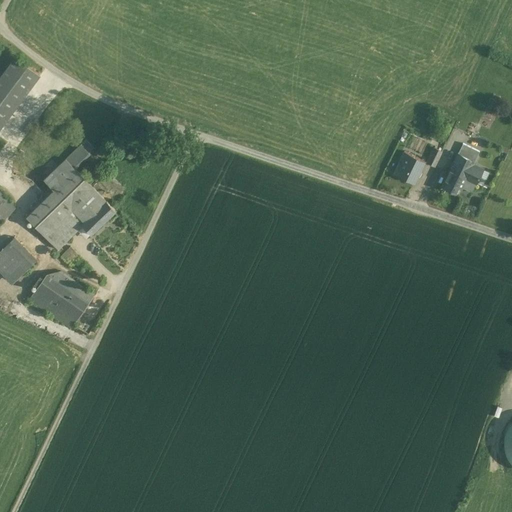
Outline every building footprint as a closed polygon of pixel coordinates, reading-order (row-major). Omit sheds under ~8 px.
[(15,58),(0,78),(0,128),(39,76),(15,58)] [(94,148),(86,140),(80,144),(89,153),(94,148)] [(89,153),(80,144),(65,159),(75,169),(90,154),(89,153)] [(463,144),(458,154),(474,162),(479,151),(463,144)] [(434,148),(427,163),(434,167),(441,151),(434,148)] [(424,162),(404,151),(399,160),(403,162),(397,175),(414,183),(418,175),(418,176),(421,170),(420,170),(424,162)] [(458,154),(442,186),(454,192),(457,186),(461,188),(462,186),(470,190),(473,189),(483,169),(473,164),(474,162),(458,154)] [(65,159),(44,180),(53,190),(75,169),(65,159)] [(53,190),(26,217),(45,236),(72,210),(84,222),(106,201),(101,196),(105,192),(97,183),(93,187),(75,169),(53,190)] [(0,222),(15,208),(0,192),(0,222)] [(84,222),(82,225),(83,225),(91,234),(116,210),(107,201),(84,222)] [(72,210),(45,236),(58,249),(83,225),(82,225),(84,222),(72,210)] [(36,259),(14,237),(6,245),(28,268),(36,259)] [(28,268),(6,245),(0,250),(0,272),(12,284),(14,281),(28,268)] [(80,256),(70,246),(60,256),(70,266),(80,256)] [(94,294),(61,271),(47,274),(44,279),(38,287),(79,316),(94,294)] [(40,277),(35,285),(38,287),(44,279),(40,277)] [(79,316),(38,287),(29,299),(71,328),(79,316)] [(97,292),(75,327),(87,336),(109,300),(97,292)] [(65,324),(25,305),(18,319),(61,342),(71,329),(65,324)]
